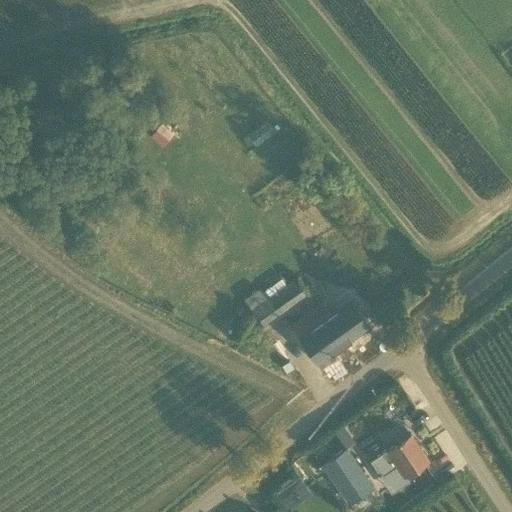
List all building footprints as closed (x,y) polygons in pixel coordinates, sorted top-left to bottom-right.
[(160,124),(149,137),(160,146),(171,133),(160,124)] [(287,284),(282,277),(272,285),(276,290),(271,294),(267,289),(261,292),(259,289),(245,299),(251,309),(265,328),(309,297),(296,278),(287,284)] [(369,325),(350,298),(329,313),(321,302),(289,325),(316,363),(369,325)] [(404,477),(429,460),(410,433),(369,460),(380,476),(395,465),(404,477)] [(348,503),(372,488),(345,448),(322,464),(348,503)]
